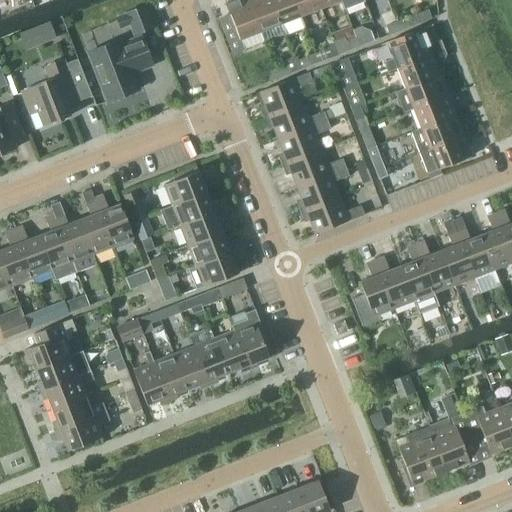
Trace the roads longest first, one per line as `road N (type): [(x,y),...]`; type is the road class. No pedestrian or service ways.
road 1 (residential): [(0,199),(226,111)]
road 2 (residential): [(286,263),(511,175)]
road 3 (residential): [(134,511),(348,429)]
road 4 (residential): [(286,263),(348,429)]
road 5 (residential): [(226,111),(286,263)]
